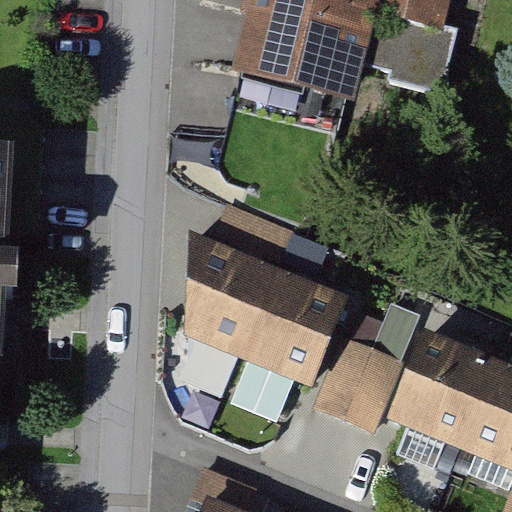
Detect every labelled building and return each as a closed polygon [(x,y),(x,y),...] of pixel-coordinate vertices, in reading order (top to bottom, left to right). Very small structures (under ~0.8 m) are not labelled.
[(386,0),(262,0),(252,42),(245,73),(370,103),(379,65),(391,14),(394,2),(386,0)] [(391,14),(457,30),(464,0),(386,0),(394,2),(391,14)] [(471,33),(457,30),(391,14),(379,65),(403,71),(401,83),(456,96),(471,33)] [(0,360),(5,361),(16,152),(0,151),(0,360)] [(212,243),(191,234),(187,333),(312,386),(350,295),(318,282),(332,249),(228,205),(219,225),(212,243)] [(511,365),(416,326),(400,364),(380,412),(511,467),(511,365)] [(400,364),(344,344),(317,411),(341,421),(372,433),(380,412),(400,364)] [(511,511),(511,488),(501,511),(511,511)] [(243,511),(217,501),(213,511),(243,511)]
